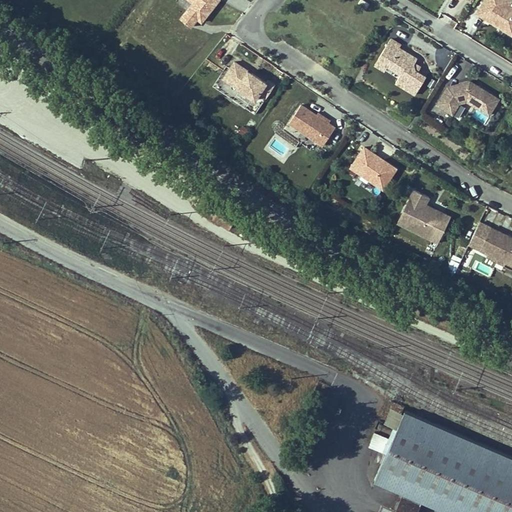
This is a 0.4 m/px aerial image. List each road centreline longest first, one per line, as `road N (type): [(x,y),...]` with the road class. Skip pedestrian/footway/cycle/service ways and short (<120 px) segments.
road 1 (secondary): [(511,334),(307,238),(0,20)]
road 2 (unknown): [(155,201),(217,239),(511,368)]
road 3 (residential): [(270,0),(255,20),(262,44),(511,205)]
road 4 (residential): [(169,304),(315,511)]
road 5 (residential): [(169,304),(346,384),(361,412)]
road 6 (residential): [(0,223),(169,304)]
road 7 (residential): [(397,0),(511,72)]
